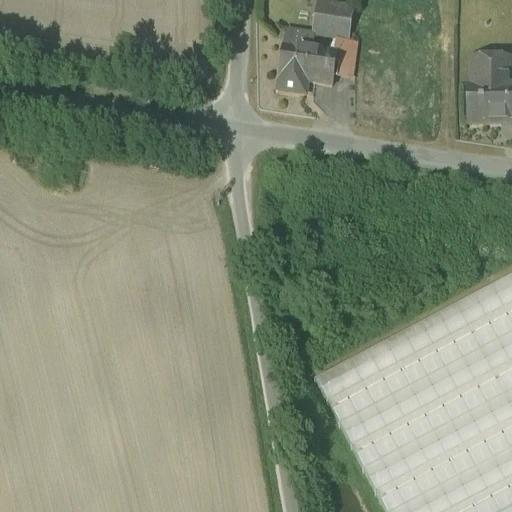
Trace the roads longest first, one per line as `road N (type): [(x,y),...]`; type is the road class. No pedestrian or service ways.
road 1 (unclassified): [(294,511),(231,131)]
road 2 (residential): [(511,173),(231,131)]
road 3 (unclassified): [(0,93),(231,131)]
road 4 (unclassified): [(229,0),(231,131)]
